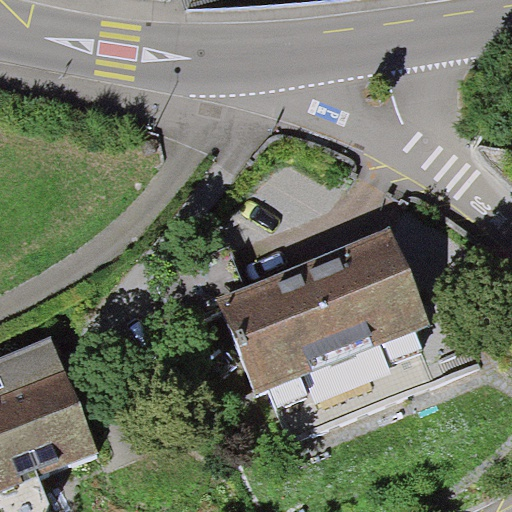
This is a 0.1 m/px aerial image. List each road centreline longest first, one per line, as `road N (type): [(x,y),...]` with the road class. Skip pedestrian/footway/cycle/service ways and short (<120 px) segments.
road 1 (residential): [(0,29),(177,58),(368,47)]
road 2 (residential): [(511,218),(412,141),(385,98),(368,47)]
road 3 (residential): [(368,47),(511,26)]
